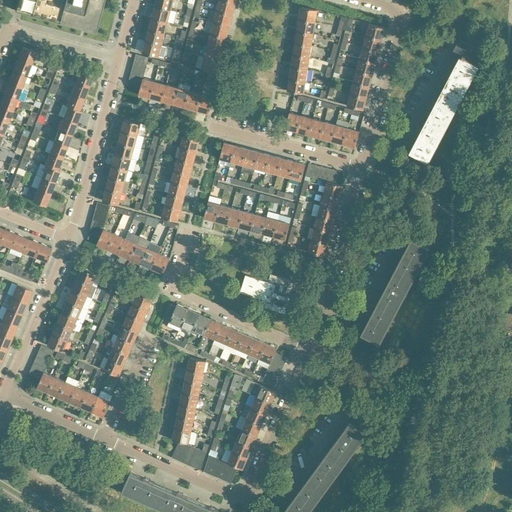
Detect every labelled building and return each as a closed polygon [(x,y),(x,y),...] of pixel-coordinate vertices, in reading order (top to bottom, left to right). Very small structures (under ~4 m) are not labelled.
[(82,28),(84,29),(90,31),(93,31),(93,32),(95,32),(103,0),(17,0),(15,10),(29,14),(30,14),(32,15),(33,15),(35,16),(36,16),(38,17),(39,17),(42,18),(44,18),(45,19),(48,19),(51,20),(58,22),(63,23),(64,24),(69,25),(70,25),(72,26),(73,26),(75,27),(76,27),(78,28),(82,28)] [(155,0),(154,6),(171,10),(173,0),(155,0)] [(233,14),(236,2),(227,0),(219,0),(216,10),(233,14)] [(154,6),(151,17),(168,22),(171,10),(154,6)] [(317,9),(300,7),(299,19),(315,21),(317,9)] [(213,21),(230,26),(233,14),(216,10),(213,21)] [(151,17),(148,29),(164,33),(168,22),(151,17)] [(299,19),(297,31),(313,33),(315,21),(299,19)] [(210,33),(227,37),(230,26),(213,21),(208,20),(205,32),(210,33)] [(366,35),(382,39),(385,27),(369,23),(366,35)] [(164,33),(148,29),(145,41),(161,45),(164,33)] [(313,33),(297,31),(295,43),(311,45),(313,33)] [(224,49),(227,37),(210,33),(207,45),(224,49)] [(379,51),(382,39),(366,35),(363,46),(379,51)] [(452,52),(460,56),(461,56),(474,62),(480,51),(476,49),(477,47),(459,39),(452,52)] [(161,45),(145,41),(142,52),(158,57),(161,45)] [(295,43),(293,55),(310,57),(311,45),(295,43)] [(204,56),(220,61),(224,49),(207,45),(204,56)] [(359,58),(376,63),(379,51),(363,46),(359,58)] [(18,58),(31,64),(36,52),(22,47),(18,58)] [(176,49),(172,60),(178,62),(181,50),(176,49)] [(136,54),(134,60),(147,63),(149,57),(136,54)] [(310,57),(293,55),(291,66),(308,69),(310,57)] [(217,72),(220,61),(204,56),(201,68),(217,72)] [(443,87),(462,97),(479,65),(474,62),(461,56),(460,56),(459,56),(460,56),(453,69),(453,68),(450,74),(450,75),(443,87)] [(13,70),(26,75),(31,64),(18,58),(13,70)] [(373,74),(376,63),(359,58),(356,70),(373,74)] [(147,63),(134,60),(133,66),(145,69),(147,63)] [(60,62),(58,68),(63,70),(66,64),(60,62)] [(50,64),(47,70),(53,73),(55,66),(50,64)] [(133,66),(131,72),(144,76),(145,69),(133,66)] [(291,66),(289,78),(306,81),(308,69),(291,66)] [(89,86),(93,75),(80,69),(75,81),(89,86)] [(8,82),(22,87),(26,75),(13,70),(8,82)] [(50,79),(53,73),(47,70),(45,76),(50,79)] [(353,82),(370,86),(373,74),(356,70),(353,82)] [(144,76),(131,72),(129,78),(142,82),(143,78),(144,76)] [(129,78),(128,85),(140,88),(142,82),(129,78)] [(142,82),(140,88),(138,94),(150,98),(154,81),(143,78),(142,82)] [(306,81),(289,78),(287,90),(304,93),(306,81)] [(53,79),(51,85),(56,88),(59,81),(53,79)] [(84,98),(89,86),(75,81),(71,93),(84,98)] [(154,81),(150,98),(162,101),(166,84),(154,81)] [(8,82),(4,94),(17,99),(23,101),(28,90),(22,87),(8,82)] [(350,93),(366,98),(370,86),(353,82),(350,93)] [(166,84),(162,101),(174,104),(178,88),(166,84)] [(178,88),(174,104),(185,107),(190,91),(191,86),(185,85),(184,89),(178,88)] [(40,87),(38,94),(43,96),(46,90),(40,87)] [(426,119),(445,129),(462,97),(443,87),(436,100),(433,106),(426,119)] [(190,91),(185,107),(197,110),(201,94),(190,91)] [(68,105),(79,110),(84,98),(71,93),(66,104),(68,105)] [(363,109),(366,98),(350,93),(347,105),(363,109)] [(0,102),(0,105),(12,111),(17,99),(4,94),(0,102)] [(37,94),(35,100),(41,102),(43,96),(38,94),(37,94)] [(201,94),(197,110),(209,113),(213,97),(201,94)] [(44,102),(42,109),(47,111),(50,105),(44,102)] [(0,119),(8,123),(8,120),(12,111),(0,105),(0,119)] [(81,111),(79,110),(68,105),(63,117),(76,122),(77,120),(81,111)] [(42,109),(39,115),(45,117),(47,111),(42,109)] [(287,120),(285,128),(297,131),(301,115),(289,112),(287,120)] [(297,131),(308,135),(313,118),(301,115),(297,131)] [(29,117),(26,123),(32,126),(34,119),(29,117)] [(72,134),(76,122),(63,117),(62,120),(58,129),(72,134)] [(320,138),(324,121),(321,120),(313,118),(308,135),(320,138)] [(124,119),(121,130),(143,136),(146,124),(124,119)] [(417,138),(410,151),(409,151),(428,161),(445,129),(426,119),(420,132),(419,132),(416,138),(417,138)] [(332,141),(336,125),(324,121),(320,138),(332,141)] [(332,141),(343,144),(348,128),(336,125),(332,141)] [(35,126),(32,132),(38,135),(40,128),(35,126)] [(355,147),(359,131),(348,128),(343,144),(355,147)] [(72,134),(58,129),(54,140),(67,146),(72,134)] [(121,130),(118,142),(134,146),(140,148),(143,136),(121,130)] [(35,141),(38,135),(32,132),(30,139),(35,141)] [(180,146),(197,151),(200,139),(183,135),(180,146)] [(67,146),(54,140),(49,139),(44,150),(49,152),(62,158),(67,146)] [(23,149),(25,143),(19,141),(17,146),(23,149)] [(118,142),(115,154),(131,158),(134,146),(118,142)] [(220,158),(231,161),(236,145),(224,142),(220,158)] [(247,148),(236,145),(231,161),(243,165),(247,148)] [(180,146),(177,158),(193,162),(197,151),(180,146)] [(243,165),(255,168),(259,151),(247,148),(243,165)] [(26,149),(23,155),(29,158),(32,151),(26,149)] [(255,168),(266,171),(271,154),(259,151),(255,168)] [(62,158),(49,152),(44,164),(57,169),(62,158)] [(128,170),(131,158),(115,154),(112,165),(128,170)] [(266,171),(278,174),(282,158),(271,154),(266,171)] [(23,156),(20,162),(26,164),(29,158),(23,156)] [(12,158),(10,164),(15,166),(18,160),(12,158)] [(193,162),(177,158),(174,170),(190,174),(193,162)] [(294,161),(282,158),(278,174),(289,177),(294,161)] [(289,177),(301,180),(306,164),(294,161),(289,177)] [(40,162),(35,174),(42,177),(55,182),(60,170),(57,169),(44,164),(40,162)] [(309,163),(306,176),(310,177),(312,177),(316,165),(309,163)] [(10,164),(7,170),(13,173),(15,166),(10,164)] [(112,165),(109,177),(125,181),(128,170),(112,165)] [(316,165),(312,177),(318,179),(322,166),(316,165)] [(322,166),(318,179),(324,181),(328,168),(322,166)] [(328,168),(324,181),(327,181),(330,182),(333,169),(328,168)] [(333,169),(330,182),(337,183),(340,171),(333,169)] [(174,170),(171,181),(187,186),(190,174),(174,170)] [(16,173),(14,179),(19,182),(22,175),(16,173)] [(50,194),(55,182),(42,177),(37,189),(50,194)] [(109,177),(106,188),(122,193),(126,194),(129,182),(125,181),(109,177)] [(17,188),(19,182),(14,179),(11,186),(17,188)] [(3,181),(0,188),(6,190),(9,184),(3,181)] [(184,197),(187,186),(171,181),(168,193),(184,197)] [(337,183),(330,182),(327,181),(327,182),(324,193),(340,197),(343,185),(337,183)] [(119,204),(122,193),(106,188),(103,200),(119,204)] [(50,194),(37,189),(32,201),(45,206),(50,194)] [(168,193),(165,204),(181,209),(184,197),(168,193)] [(337,209),(340,197),(324,193),(320,204),(337,209)] [(204,217),(216,221),(220,204),(208,201),(204,217)] [(97,202),(96,208),(108,212),(110,205),(97,202)] [(165,204),(162,216),(178,221),(181,209),(165,204)] [(232,207),(220,204),(216,221),(227,224),(232,207)] [(320,204),(317,216),(334,220),(337,209),(320,204)] [(227,224),(239,227),(243,211),(232,207),(227,224)] [(96,208),(94,214),(107,218),(108,212),(96,208)] [(239,227),(251,230),(255,214),(243,211),(239,227)] [(266,217),(262,233),(274,236),(280,214),(268,211),(266,217)] [(94,214),(92,221),(105,224),(107,218),(94,214)] [(251,230),(262,233),(266,217),(255,214),(251,230)] [(280,214),(274,236),(286,239),(292,217),(280,214)] [(147,221),(146,223),(156,227),(160,219),(148,216),(147,220),(147,221)] [(317,216),(314,228),(331,232),(334,220),(317,216)] [(91,227),(103,230),(104,228),(104,229),(105,224),(92,221),(91,227)] [(99,237),(103,230),(91,227),(89,233),(99,237)] [(97,244),(108,249),(115,233),(104,229),(104,228),(103,230),(99,237),(97,244)] [(314,228),(311,239),(328,243),(331,232),(314,228)] [(16,234),(4,229),(0,239),(0,242),(11,247),(16,234)] [(126,238),(115,233),(108,249),(119,254),(126,238)] [(28,238),(16,234),(11,247),(22,252),(28,238)] [(395,269),(413,279),(430,247),(411,237),(411,238),(405,250),(404,250),(401,256),(395,269)] [(40,243),(28,238),(22,252),(34,256),(40,243)] [(126,238),(119,254),(130,258),(137,243),(126,238)] [(324,255),(328,243),(311,239),(308,251),(324,255)] [(148,248),(141,263),(152,268),(159,253),(161,247),(150,242),(148,248)] [(51,248),(40,243),(34,256),(46,261),(51,248)] [(130,258),(141,263),(148,248),(137,243),(130,258)] [(170,258),(159,253),(152,268),(163,273),(170,258)] [(4,264),(2,269),(8,272),(10,266),(4,264)] [(82,267),(77,278),(92,285),(97,273),(82,267)] [(397,311),(413,279),(395,269),(388,282),(385,288),(378,301),(397,311)] [(21,270),(19,276),(25,279),(27,273),(21,270)] [(27,273),(25,279),(31,281),(34,275),(27,273)] [(246,275),(244,281),(240,292),(262,299),(260,306),(285,313),(287,307),(291,308),(296,290),(292,289),(295,281),(271,274),(268,280),(267,281),(246,275)] [(77,278),(72,289),(92,298),(97,287),(92,285),(77,278)] [(12,295),(27,302),(32,290),(17,284),(12,295)] [(72,289),(67,300),(88,309),(93,298),(92,298),(72,289)] [(133,302),(148,309),(153,298),(137,291),(133,302)] [(7,307),(22,314),(27,302),(12,295),(7,307)] [(67,300),(62,311),(78,318),(84,320),(89,309),(88,309),(67,300)] [(368,320),(361,333),(380,343),(397,311),(378,301),(371,314),(368,320)] [(128,313),(143,320),(148,309),(133,302),(128,313)] [(177,303),(169,321),(180,326),(188,308),(177,303)] [(7,307),(2,319),(17,325),(22,314),(7,307)] [(188,308),(180,326),(187,329),(186,330),(188,334),(190,335),(192,331),(199,313),(188,308)] [(57,322),(73,329),(78,318),(62,311),(57,322)] [(123,324),(138,331),(143,320),(128,313),(123,324)] [(199,313),(192,331),(197,333),(198,331),(204,334),(210,318),(204,315),(199,313)] [(210,318),(204,334),(215,339),(222,323),(210,318)] [(0,322),(0,331),(12,337),(17,325),(2,319),(0,322)] [(118,336),(134,342),(138,331),(123,324),(115,321),(113,327),(121,330),(118,336)] [(52,333),(68,340),(73,329),(57,322),(52,333)] [(233,328),(222,323),(215,339),(226,343),(233,328)] [(244,333),(233,328),(226,343),(237,348),(244,333)] [(0,345),(7,349),(12,337),(0,331),(0,345)] [(52,333),(48,344),(63,351),(68,340),(52,333)] [(244,333),(237,348),(248,353),(255,338),(244,333)] [(113,347),(129,353),(134,342),(118,336),(113,347)] [(175,339),(173,342),(181,346),(185,347),(187,343),(188,339),(185,337),(183,342),(175,339)] [(255,338),(248,353),(259,358),(266,342),(255,338)] [(259,358),(257,364),(268,368),(270,364),(272,358),(275,352),(277,347),(266,342),(259,358)] [(41,345),(39,351),(51,356),(53,350),(41,345)] [(108,358),(124,364),(129,353),(113,347),(108,358)] [(39,351),(36,356),(48,362),(51,356),(39,351)] [(272,358),(284,363),(287,357),(275,352),(272,358)] [(36,356),(34,362),(46,368),(48,362),(36,356)] [(190,357),(187,369),(203,372),(206,360),(190,357)] [(124,364),(108,358),(104,369),(119,376),(124,364)] [(272,358),(270,364),(282,369),(284,363),(272,358)] [(34,362),(31,368),(43,373),(44,372),(46,368),(34,362)] [(84,369),(82,375),(85,376),(88,371),(91,372),(93,368),(86,364),(84,369)] [(282,369),(270,364),(268,368),(267,370),(279,375),(282,369)] [(43,373),(31,368),(28,374),(40,379),(43,373)] [(97,369),(94,377),(98,379),(100,375),(106,378),(108,374),(97,369)] [(201,384),(203,372),(187,369),(185,380),(201,384)] [(279,375),(267,370),(265,376),(277,381),(279,375)] [(55,376),(44,372),(43,373),(40,379),(37,387),(48,392),(55,376)] [(235,373),(231,385),(236,387),(239,388),(242,376),(235,373)] [(48,392),(59,397),(66,381),(55,376),(48,392)] [(262,381),(274,387),(277,381),(265,376),(262,381)] [(198,396),(201,384),(185,380),(182,392),(198,396)] [(59,397),(70,402),(77,386),(66,381),(59,397)] [(250,393),(256,396),(271,402),(276,391),(255,382),(250,393)] [(70,402),(81,406),(88,391),(77,386),(70,402)] [(81,406),(92,411),(99,396),(88,391),(81,406)] [(196,408),(198,396),(182,392),(180,404),(196,408)] [(92,411),(103,416),(110,401),(99,396),(92,411)] [(267,413),(271,402),(256,396),(251,407),(267,413)] [(180,404),(177,416),(193,419),(196,408),(180,404)] [(251,407),(247,418),(262,424),(267,413),(251,407)] [(177,416),(175,427),(191,431),(193,419),(177,416)] [(242,429),(257,435),(262,424),(247,418),(242,429)] [(329,449),(346,462),(367,432),(350,420),(350,421),(342,432),(338,437),(329,449)] [(189,443),(191,431),(175,427),(172,440),(179,441),(185,442),(189,443)] [(252,446),(257,435),(242,429),(237,440),(252,446)] [(247,457),(252,446),(237,440),(232,451),(247,457)] [(179,441),(172,457),(177,460),(185,442),(179,441)] [(185,442),(177,460),(183,462),(190,446),(188,445),(189,443),(185,442)] [(213,443),(209,454),(216,457),(218,453),(215,452),(217,444),(213,443)] [(190,446),(183,462),(189,465),(196,448),(190,446)] [(196,448),(189,465),(195,467),(202,451),(196,448)] [(227,448),(222,460),(227,462),(233,464),(238,467),(243,469),(247,457),(232,451),(227,448)] [(325,491),(346,462),(329,449),(320,461),(316,466),(308,478),(325,491)] [(202,451),(195,467),(201,470),(206,453),(202,451)] [(209,454),(204,471),(209,473),(216,457),(209,454)] [(209,473),(214,476),(222,460),(216,457),(209,473)] [(222,460),(214,476),(220,478),(227,462),(222,460)] [(220,478),(225,481),(233,464),(227,462),(220,478)] [(225,481),(231,483),(238,467),(233,464),(225,481)] [(155,506),(163,487),(150,481),(150,480),(144,478),(143,479),(131,473),(131,472),(130,472),(122,491),(155,506)] [(295,495),(287,507),(286,507),(292,511),(309,511),(325,491),(308,478),(299,490),(295,495)] [(155,506),(169,511),(191,511),(196,502),(183,496),(183,495),(177,492),(176,493),(163,487),(155,506)] [(196,502),(191,511),(219,511),(216,510),(216,509),(210,506),(209,508),(196,502)]
